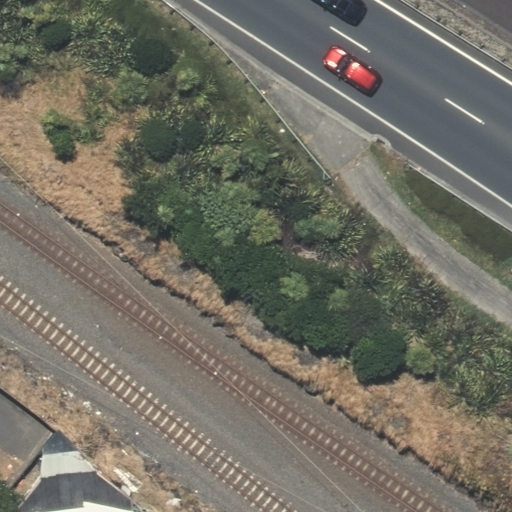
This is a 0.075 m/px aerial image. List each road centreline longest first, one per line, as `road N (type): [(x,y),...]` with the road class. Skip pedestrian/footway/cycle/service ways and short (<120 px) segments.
road 1 (motorway): [(511,173),(286,0)]
road 2 (motorway): [(511,123),(295,0)]
